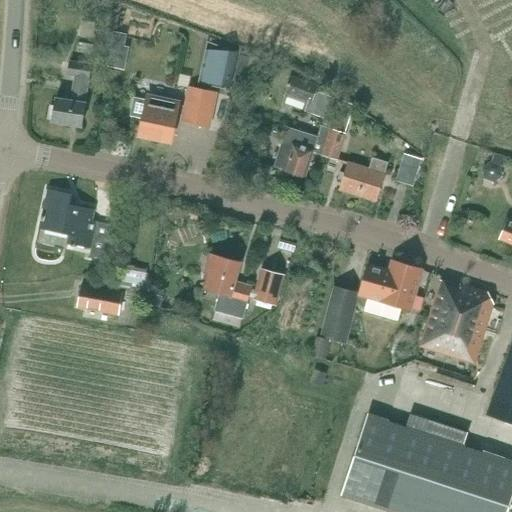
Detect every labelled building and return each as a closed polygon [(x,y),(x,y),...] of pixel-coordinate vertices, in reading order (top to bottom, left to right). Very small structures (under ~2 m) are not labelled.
[(81,22),(79,37),(93,39),(96,24),(81,22)] [(112,45),(108,63),(120,65),(124,47),(122,47),(125,35),(113,33),(111,45),(112,45)] [(237,54),(209,54),(204,72),(201,71),(196,86),(215,91),(216,89),(228,92),(238,53),(237,53),(237,54)] [(249,58),(240,56),(236,73),(245,76),(244,78),(257,81),(263,59),(250,56),(249,58)] [(51,106),(49,118),(53,119),(53,122),(83,127),(86,103),(85,103),(89,78),(90,78),(92,65),(70,62),(68,75),(76,76),(72,101),(56,99),(55,107),(51,106)] [(326,120),(334,98),(321,94),(323,88),(292,76),(282,104),(326,120)] [(176,105),(175,114),(183,115),(182,122),(209,127),(216,93),(189,88),(185,107),(176,105)] [(134,97),(131,115),(143,117),(139,136),(170,143),(174,122),(173,122),(175,114),(176,105),(177,103),(147,97),(147,100),(134,97)] [(340,101),(330,129),(321,156),(336,161),(354,106),(340,101)] [(228,106),(225,116),(234,118),(237,108),(228,106)] [(313,154),(321,156),(330,129),(322,126),(318,137),(287,128),(273,168),(283,171),(282,172),(305,179),(313,154)] [(404,155),(396,182),(413,187),(422,160),(404,155)] [(348,161),(338,193),(377,205),(386,173),(385,173),(388,164),(372,159),(369,168),(348,161)] [(491,163),(483,170),(484,179),(494,183),(501,177),(500,167),(491,163)] [(41,222),(40,230),(69,236),(68,244),(92,249),(97,224),(91,223),(94,211),(70,206),(72,196),(48,191),(42,218),(41,218),(40,222),(41,222)] [(499,240),(508,244),(511,245),(511,223),(506,221),(499,240)] [(208,271),(203,287),(220,292),(219,296),(215,312),(242,319),(246,302),(248,294),(258,297),(257,299),(272,302),(274,292),(278,293),(283,272),(265,268),(259,290),(250,287),(251,285),(234,281),(239,261),(215,255),(211,272),(208,271)] [(360,294),(359,297),(409,311),(410,309),(413,296),(420,270),(393,263),(390,272),(390,273),(368,267),(360,294)] [(122,269),(117,294),(121,299),(145,303),(150,275),(122,269)] [(441,281),(420,348),(423,349),(423,350),(435,354),(435,353),(475,366),(495,303),(489,294),(458,284),(456,286),(441,281)] [(80,286),(76,308),(117,316),(121,299),(117,294),(80,286)] [(319,334),(314,354),(326,358),(331,339),(347,343),(359,297),(360,294),(333,287),(321,334),(319,334)] [(148,294),(147,305),(160,307),(162,297),(148,294)] [(413,296),(410,309),(419,311),(423,298),(413,296)] [(511,344),(489,417),(511,424),(511,344)] [(405,511),(506,511),(511,495),(511,461),(369,416),(345,493),(405,511)]
